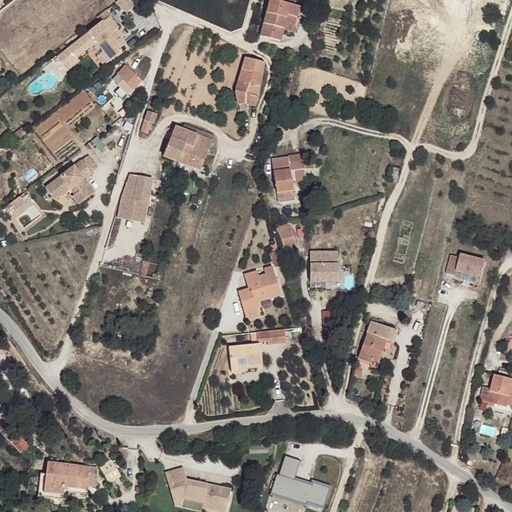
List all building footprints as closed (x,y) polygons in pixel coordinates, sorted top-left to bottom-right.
[(129,0),(115,0),(121,12),(133,6),(129,0)] [(297,0),(270,0),(260,35),(281,41),(284,29),(288,14),(297,17),(299,6),(296,5),(297,0)] [(110,14),(70,44),(78,54),(92,43),(98,39),(105,48),(112,58),(123,49),(121,46),(126,42),(121,35),(118,37),(113,30),(116,27),(119,25),(110,14)] [(297,17),(288,14),(284,29),(288,30),(290,24),(294,25),(297,17)] [(116,27),(113,30),(118,37),(121,35),(116,27)] [(70,44),(58,53),(67,66),(80,57),(78,54),(70,44)] [(105,48),(99,53),(106,62),(112,58),(105,48)] [(235,92),(237,105),(238,105),(240,114),(247,114),(247,107),(246,98),(256,98),(257,98),(265,62),(246,58),(235,92)] [(286,60),(284,69),(294,71),(297,62),(286,60)] [(128,67),(120,75),(135,91),(144,83),(128,67)] [(284,69),(277,95),(288,98),(294,71),(284,69)] [(120,75),(116,78),(131,94),(135,91),(120,75)] [(256,98),(246,98),(247,107),(254,106),(256,98)] [(151,101),(145,121),(152,123),(159,104),(151,101)] [(145,121),(141,131),(149,133),(152,123),(145,121)] [(185,125),(182,130),(197,136),(199,130),(185,125)] [(175,128),(171,138),(185,144),(192,147),(197,136),(182,130),(175,128)] [(185,144),(178,163),(201,172),(204,172),(206,168),(203,166),(205,160),(214,137),(199,130),(197,136),(192,147),(185,144)] [(171,138),(164,156),(178,163),(185,144),(171,138)] [(85,155),(85,156),(95,167),(102,162),(92,150),(85,155)] [(85,156),(48,185),(58,197),(73,185),(76,183),(81,189),(77,191),(75,193),(81,202),(98,189),(88,177),(97,170),(95,167),(85,156)] [(271,161),(272,169),(302,165),(301,162),(289,163),(287,159),(271,161)] [(302,165),(272,169),(273,174),(303,168),(302,165)] [(391,167),(388,180),(398,182),(401,169),(391,167)] [(303,168),(273,174),(277,201),(294,198),(291,179),(294,179),(304,177),(303,168)] [(130,174),(122,198),(123,198),(133,200),(138,176),(130,174)] [(138,176),(133,200),(148,203),(150,190),(152,182),(153,178),(138,176)] [(31,186),(21,194),(25,200),(35,192),(31,186)] [(123,198),(119,215),(143,222),(148,203),(133,200),(123,198)] [(291,229),(278,233),(283,248),(296,244),(291,229)] [(308,251),(308,283),(338,283),(338,251),(308,251)] [(453,254),(449,272),(458,274),(459,269),(483,276),(487,260),(462,254),(461,256),(453,254)] [(249,284),(238,287),(244,306),(257,302),(255,298),(259,297),(282,290),(273,263),(265,265),(267,270),(261,272),(259,267),(245,271),(249,284)] [(138,275),(135,285),(155,290),(158,279),(145,275),(140,274),(138,275)] [(410,297),(405,313),(410,315),(416,298),(410,297)] [(257,302),(244,306),(246,312),(258,309),(257,302)] [(360,354),(366,356),(374,321),(370,320),(360,354)] [(374,321),(366,356),(380,361),(388,338),(393,341),(397,329),(377,322),(374,321)] [(283,323),(259,326),(260,332),(272,331),(273,335),(284,334),(283,323)] [(264,340),(232,343),(235,368),(251,366),(250,361),(266,360),(264,340)] [(507,352),(498,351),(496,366),(505,367),(507,352)] [(510,393),(490,388),(487,400),(480,399),(475,413),(502,421),(507,406),(510,393)] [(511,407),(507,406),(502,421),(511,423),(511,407)] [(25,431),(14,442),(26,454),(37,443),(25,431)] [(271,497),(325,510),(331,486),(295,477),(299,460),(281,456),(271,497)] [(111,460),(99,467),(109,483),(121,475),(111,460)] [(41,469),(37,493),(60,496),(62,485),(85,489),(86,484),(93,485),(96,468),(47,461),(46,470),(41,469)] [(162,472),(163,476),(182,472),(181,467),(162,472)] [(182,472),(163,476),(171,500),(181,498),(201,502),(201,506),(224,511),(228,490),(205,485),(205,489),(200,488),(201,484),(185,480),(182,472)] [(181,498),(171,500),(172,507),(179,509),(181,498)]
